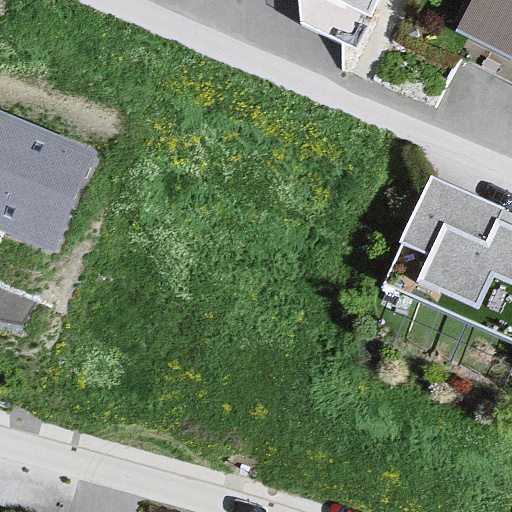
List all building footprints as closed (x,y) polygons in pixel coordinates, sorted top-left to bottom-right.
[(335,0),(369,16),(376,0),(335,0)] [(511,0),(471,0),(454,37),(511,65),(511,0)] [(85,154),(0,117),(0,221),(47,241),(85,154)] [(377,255),(410,275),(432,236),(471,251),(485,229),(499,213),(414,177),(377,255)] [(410,275),(402,289),(511,346),(511,239),(485,229),(471,251),(432,236),(410,275)]
